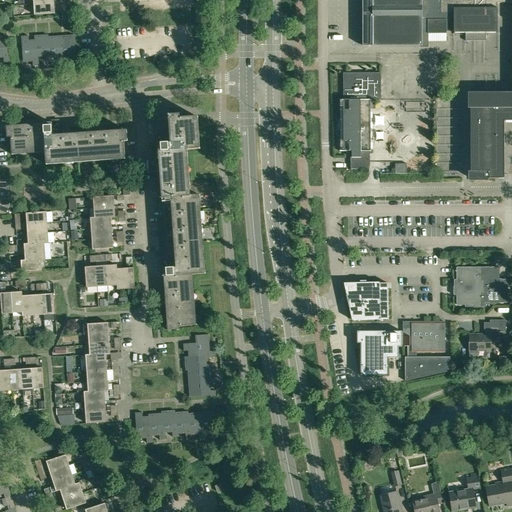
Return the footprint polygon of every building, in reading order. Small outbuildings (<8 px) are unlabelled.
[(458,1),(457,0),(363,0),(364,46),(428,46),(428,33),(446,33),(446,32),(453,32),(453,14),(440,14),(440,1),(458,1)] [(511,0),(457,0),(458,1),(440,1),(440,14),(453,14),(453,32),(454,32),(454,34),(455,34),(455,33),(465,33),(465,40),(465,41),(486,41),(486,40),(486,33),(496,33),(497,33),(497,3),(511,2),(511,94),(485,95),(485,99),(480,99),(479,98),(478,98),(477,98),(476,98),(476,99),(475,99),(475,100),(475,101),(475,102),(475,103),(476,103),(477,104),(478,104),(479,104),(480,103),(481,102),(485,103),(485,106),(470,106),(470,172),(471,172),(471,179),(488,179),(504,179),(504,121),(511,121),(511,0)] [(55,14),(54,3),(34,4),(34,15),(55,14)] [(51,57),(49,38),(48,38),(48,36),(35,37),(36,56),(45,55),(46,62),(51,62),(51,57)] [(72,62),(78,62),(77,56),(76,56),(74,36),(62,37),(64,56),(71,55),(72,62)] [(0,37),(0,56),(3,56),(4,63),(9,63),(9,57),(7,58),(7,48),(6,37),(0,37)] [(21,37),(21,44),(22,47),(22,56),(23,61),(32,60),(33,67),(39,66),(38,61),(37,61),(36,56),(35,37),(34,37),(35,41),(28,41),(28,37),(21,37)] [(64,56),(62,37),(49,38),(51,57),(58,56),(59,63),(64,63),(64,57),(63,57),(62,56),(64,56)] [(350,169),(370,169),(370,157),(367,157),(367,151),(371,151),(370,105),(374,105),(374,106),(375,106),(375,101),(381,101),(381,73),(343,73),(343,94),(344,94),(344,100),(339,100),(339,151),(350,151),(350,169)] [(196,325),(194,292),(193,275),(205,274),(203,242),(199,195),(197,195),(197,192),(190,192),(189,181),(187,150),(200,149),(198,117),(180,119),(180,115),(169,116),(169,122),(170,134),(170,135),(157,136),(158,144),(158,145),(159,151),(161,183),(162,199),(162,202),(165,202),(171,201),(174,244),(175,250),(175,259),(175,260),(162,260),(163,269),(165,288),(165,294),(168,327),(168,330),(168,331),(179,330),(179,326),(196,325)] [(60,123),(52,123),(51,123),(40,124),(6,127),(7,138),(8,137),(11,137),(12,155),(45,152),(46,165),(62,164),(125,159),(124,142),(127,142),(126,130),(62,135),(60,135),(60,129),(60,123)] [(407,164),(395,164),(395,174),(407,174),(407,164)] [(93,198),(94,207),(114,206),(114,196),(93,198)] [(115,216),(114,206),(94,207),(94,218),(115,216)] [(26,214),(27,224),(47,223),(46,212),(26,214)] [(115,216),(94,218),(90,218),(91,229),(112,227),(111,218),(115,218),(115,216)] [(47,223),(27,224),(27,235),(48,233),(47,223)] [(91,229),(92,239),(112,238),(112,227),(91,229)] [(24,245),(44,244),(49,244),(48,233),(27,235),(28,244),(24,244),(24,245)] [(113,248),(112,238),(92,239),(93,250),(95,250),(113,248)] [(44,244),(24,245),(25,260),(46,259),(44,244)] [(46,260),(46,259),(25,260),(21,261),(21,269),(22,272),(42,271),(41,260),(46,260)] [(122,269),(117,269),(117,265),(106,266),(107,286),(117,286),(117,290),(118,290),(117,280),(123,279),(122,269)] [(106,266),(96,267),(97,287),(107,286),(106,266)] [(96,267),(85,268),(86,286),(86,288),(97,287),(96,267)] [(118,290),(135,289),(133,268),(122,269),(123,279),(117,280),(118,290)] [(499,268),(482,268),(456,268),(456,280),(454,280),(454,296),(456,296),(456,305),(465,305),(465,307),(482,307),(482,305),(484,305),(484,303),(487,303),(487,304),(498,304),(498,303),(507,303),(507,280),(499,280),(499,268)] [(388,283),(379,284),(379,283),(366,283),(366,281),(360,281),(360,283),(344,283),(346,295),(345,295),(347,302),(348,302),(352,320),(389,319),(388,283)] [(11,293),(13,313),(22,313),(23,317),(24,317),(22,296),(22,292),(11,293)] [(0,294),(2,314),(13,313),(11,293),(0,294)] [(42,295),(44,315),(54,315),(53,294),(42,295)] [(34,316),(44,315),(42,295),(32,296),(34,316)] [(22,296),(24,317),(34,316),(32,296),(22,296)] [(485,332),(485,335),(469,335),(469,356),(470,358),(472,359),(475,359),(477,358),(478,356),(478,349),(491,349),(491,332),(506,332),(505,320),(490,320),(490,323),(484,323),(484,332),(485,332)] [(403,336),(403,346),(408,346),(408,358),(405,358),(405,382),(411,376),(433,371),(449,371),(449,360),(443,360),(443,358),(415,358),(415,351),(418,351),(418,352),(431,352),(431,351),(436,351),(436,352),(445,352),(445,322),(439,322),(436,322),(436,323),(431,324),(431,322),(417,322),(417,324),(411,324),(403,323),(403,328),(403,336)] [(84,335),(88,335),(109,334),(108,323),(88,324),(83,325),(84,335)] [(403,336),(403,332),(401,332),(401,333),(391,333),(391,331),(357,331),(357,343),(360,343),(360,375),(388,375),(388,358),(398,358),(398,347),(402,347),(402,346),(403,346),(403,336)] [(109,344),(109,334),(88,335),(89,346),(109,344)] [(185,358),(204,356),(210,356),(210,358),(215,358),(215,352),(208,352),(207,343),(209,343),(209,335),(196,336),(196,343),(183,344),(184,351),(188,351),(189,357),(185,357),(185,358)] [(106,355),(110,355),(109,344),(89,346),(90,355),(96,355),(96,361),(106,360),(106,355)] [(85,355),(85,356),(86,368),(87,372),(107,371),(107,367),(106,360),(96,361),(96,355),(90,355),(85,355)] [(188,372),(207,371),(212,371),(212,365),(205,365),(204,356),(185,358),(186,371),(188,371),(188,372)] [(43,389),(42,368),(31,369),(33,389),(43,389)] [(33,389),(31,369),(21,370),(22,390),(33,389)] [(0,391),(12,391),(10,370),(1,371),(1,381),(0,381),(0,391)] [(10,370),(12,391),(22,390),(21,370),(10,370)] [(107,371),(87,372),(87,380),(87,382),(108,381),(108,379),(107,371)] [(189,383),(208,382),(210,382),(210,384),(215,383),(214,378),(208,378),(207,371),(188,372),(189,383)] [(84,392),(84,393),(108,391),(108,381),(87,382),(88,392),(84,392)] [(189,383),(190,397),(210,395),(210,397),(216,396),(215,391),(208,391),(208,382),(189,383)] [(85,403),(105,401),(104,392),(109,391),(108,391),(84,393),(85,403)] [(85,403),(85,413),(106,412),(105,401),(85,403)] [(162,412),(163,431),(172,430),(173,437),(176,437),(175,413),(175,411),(162,412)] [(106,422),(106,412),(85,413),(86,424),(106,422)] [(149,415),(150,434),(159,433),(160,440),(165,440),(165,434),(163,435),(163,431),(162,412),(161,412),(161,414),(149,415)] [(190,438),(188,414),(188,412),(175,413),(176,437),(178,437),(178,432),(185,431),(186,438),(190,438)] [(216,433),(214,412),(201,413),(203,432),(211,431),(212,438),(218,438),(217,433),(216,433)] [(151,438),(150,434),(149,415),(148,415),(148,417),(142,417),(142,413),(135,413),(137,437),(146,436),(147,443),(153,443),(152,437),(151,438)] [(203,434),(203,432),(201,413),(188,414),(190,438),(191,438),(191,433),(199,432),(199,439),(205,439),(204,434),(203,434)] [(60,425),(71,425),(70,415),(57,416),(60,425)] [(66,455),(46,462),(50,472),(69,465),(66,455)] [(69,465),(50,472),(53,482),(72,475),(69,465)] [(487,487),(490,506),(506,503),(507,507),(511,506),(511,494),(511,489),(511,469),(510,470),(509,468),(500,470),(503,482),(495,484),(495,486),(487,487)] [(398,471),(391,473),(394,487),(401,485),(398,471)] [(466,476),(468,489),(448,492),(451,511),(453,511),(468,510),(468,508),(472,507),(472,509),(476,508),(473,490),(480,489),(478,474),(470,475),(471,478),(467,479),(466,476)] [(72,475),(53,482),(56,492),(60,490),(75,485),(75,484),(72,475)] [(443,503),(440,491),(438,482),(432,485),(435,496),(427,498),(428,499),(422,501),(422,500),(420,500),(420,501),(414,503),(412,497),(415,511),(438,511),(437,505),(443,503)] [(63,500),(83,493),(79,483),(75,484),(75,485),(60,490),(63,500)] [(380,489),(382,496),(380,496),(383,511),(400,511),(396,492),(395,493),(393,486),(380,489)] [(2,500),(11,497),(9,492),(4,494),(5,498),(2,500)] [(83,493),(63,500),(67,510),(86,503),(83,493)]
